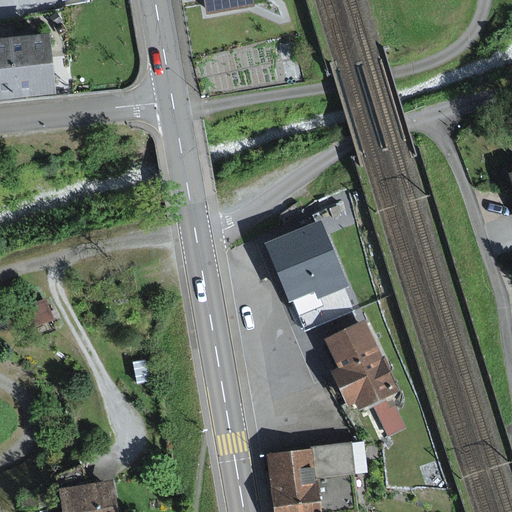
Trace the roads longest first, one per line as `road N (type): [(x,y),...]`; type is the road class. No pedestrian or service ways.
road 1 (residential): [(195,232),(237,222),(350,142),(511,95)]
road 2 (primary): [(195,232),(243,511)]
road 3 (unclassified): [(0,119),(172,101)]
road 4 (primary): [(172,101),(195,232)]
